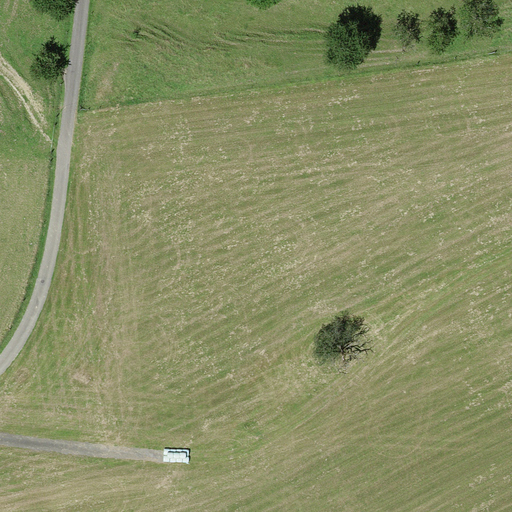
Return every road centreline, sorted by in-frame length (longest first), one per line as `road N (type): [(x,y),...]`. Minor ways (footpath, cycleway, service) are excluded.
road 1 (track): [(82,0),(36,313),(0,363)]
road 2 (track): [(0,443),(160,459)]
